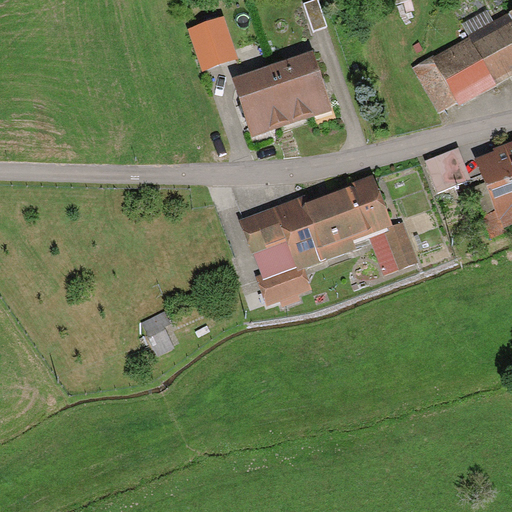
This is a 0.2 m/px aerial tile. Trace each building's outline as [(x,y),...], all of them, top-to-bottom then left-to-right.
[(317,0),(303,0),(312,25),(325,20),(317,0)] [(511,13),(473,35),(495,74),(511,63),(511,13)] [(208,28),(192,33),(203,63),(218,58),(208,28)] [(495,74),(473,35),(415,68),(436,106),(495,74)] [(271,65),(286,114),(314,106),(312,99),(324,95),(311,52),(271,65)] [(286,114),(271,65),(233,76),(247,120),(263,115),(264,121),(286,114)] [(504,226),(511,223),(511,147),(478,161),(504,226)] [(438,193),(470,181),(459,152),(427,163),(438,193)] [(281,209),(292,239),(301,268),(356,249),(354,243),(370,237),(389,231),(373,185),(310,206),(308,200),(281,209)] [(281,209),(244,222),(254,252),(292,239),(281,209)] [(389,231),(370,237),(382,273),(415,261),(403,226),(389,231)] [(301,268),(263,281),(271,305),(310,292),(301,268)] [(161,309),(140,320),(157,354),(174,345),(164,325),(168,322),(161,309)]
